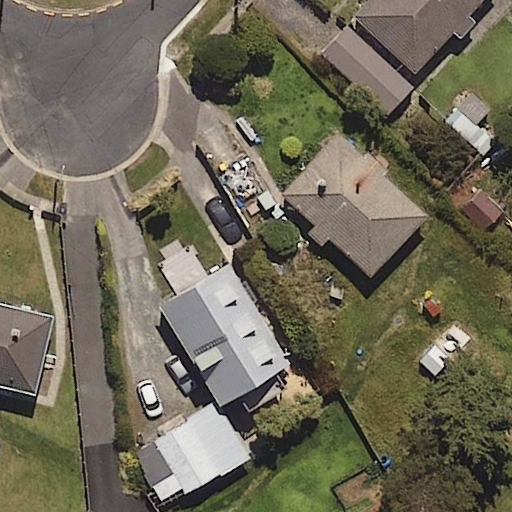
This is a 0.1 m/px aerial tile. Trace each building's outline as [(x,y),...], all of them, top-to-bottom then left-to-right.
[(417,76),(455,37),(464,46),(481,29),(472,20),(491,0),(374,0),(357,18),(417,76)] [(430,103),(351,31),(326,57),(405,130),(430,103)] [(284,196),(319,229),(310,237),(330,256),(338,247),(373,281),(430,222),(341,137),(284,196)] [(225,414),(244,403),(254,420),(290,398),(280,381),(294,373),(231,269),(163,310),(225,414)] [(0,388),(37,398),(56,322),(0,308),(0,388)] [(175,475),(163,482),(176,505),(250,461),(217,404),(155,441),(175,475)]
